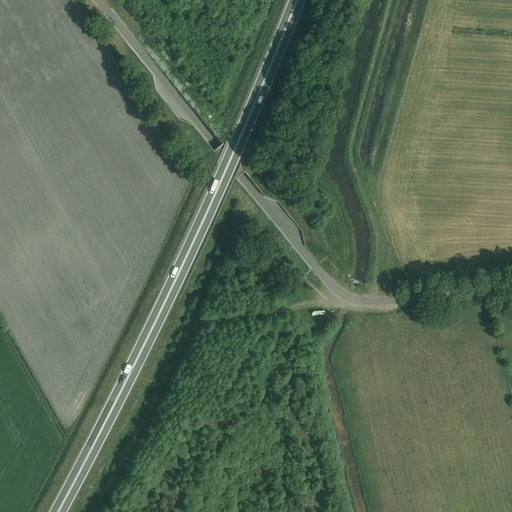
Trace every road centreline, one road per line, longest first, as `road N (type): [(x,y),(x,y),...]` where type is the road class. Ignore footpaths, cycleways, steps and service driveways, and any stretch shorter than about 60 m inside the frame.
road 1 (trunk): [(57,511),(195,234),(295,0)]
road 2 (unclassified): [(97,0),(313,264)]
road 3 (unclassified): [(511,284),(364,302),(343,295),(313,264)]
